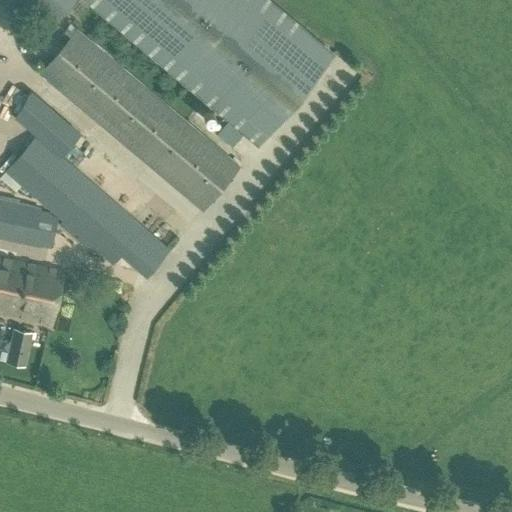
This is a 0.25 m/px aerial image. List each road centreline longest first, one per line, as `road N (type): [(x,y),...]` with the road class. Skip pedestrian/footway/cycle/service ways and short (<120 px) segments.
road 1 (unclassified): [(0,401),(466,511)]
road 2 (unknown): [(115,428),(138,315),(282,139)]
